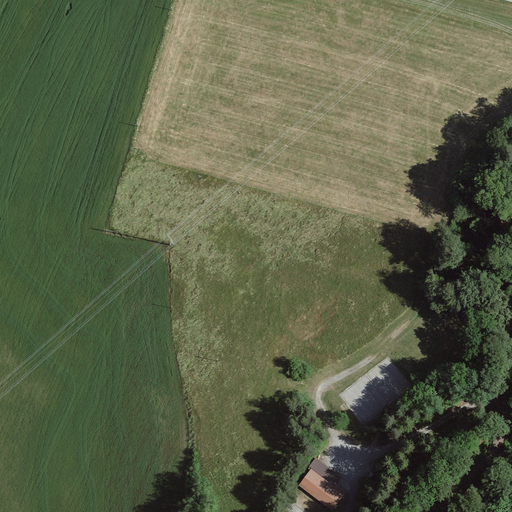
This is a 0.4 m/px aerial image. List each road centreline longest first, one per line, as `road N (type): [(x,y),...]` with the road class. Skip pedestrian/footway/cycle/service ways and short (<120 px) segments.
road 1 (track): [(352,453),(332,434),(319,393),(415,320),(450,216),(511,131)]
road 2 (track): [(504,387),(499,441),(431,511)]
